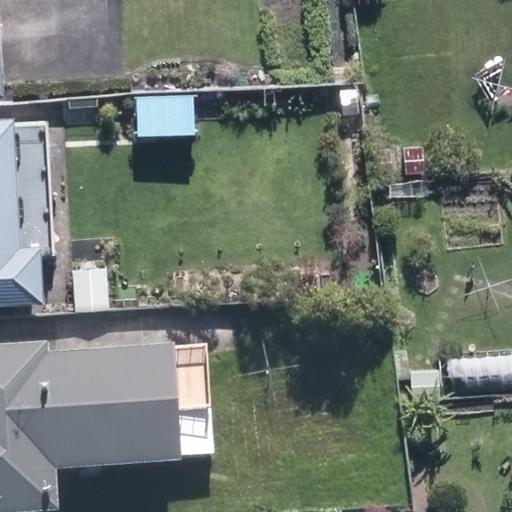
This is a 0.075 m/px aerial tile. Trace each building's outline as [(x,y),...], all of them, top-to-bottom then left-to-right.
[(188,96),(127,96),(128,142),(189,142),(188,96)] [(0,303),(37,301),(35,245),(11,246),(5,116),(0,116),(0,303)] [(400,148),(402,176),(421,175),(420,147),(400,148)] [(373,150),(374,177),(394,176),(392,149),(373,150)] [(511,354),(436,359),(438,396),(511,391),(511,354)] [(170,424),(166,358),(43,365),(42,355),(0,357),(0,511),(53,511),(51,481),(172,475),(172,465),(209,463),(208,421),(170,424)] [(404,417),(407,442),(426,440),(423,415),(404,417)]
